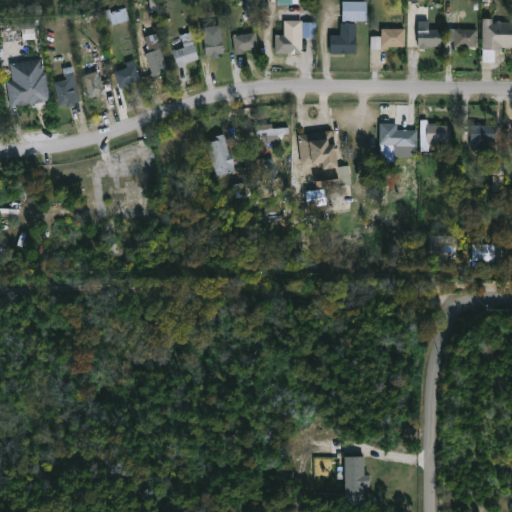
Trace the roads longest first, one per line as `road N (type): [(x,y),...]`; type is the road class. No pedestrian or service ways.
road 1 (residential): [(511,89),(225,96),(61,146),(0,152)]
road 2 (residential): [(511,301),(454,306),(436,331),(431,511)]
